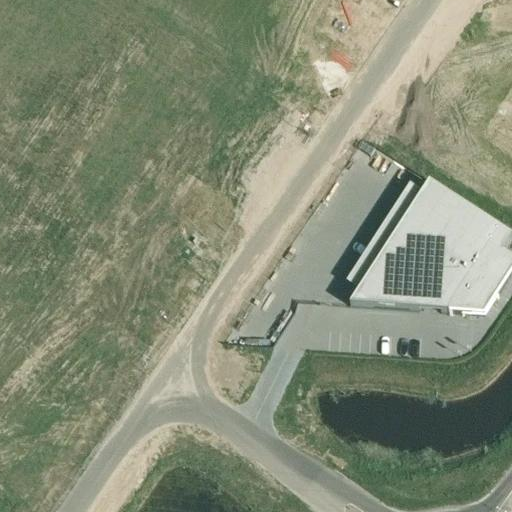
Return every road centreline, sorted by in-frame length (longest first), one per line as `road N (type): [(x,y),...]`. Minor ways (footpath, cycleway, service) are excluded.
road 1 (unclassified): [(427,0),(170,380)]
road 2 (unclassified): [(331,495),(170,380)]
road 3 (unclassified): [(170,380),(78,511)]
